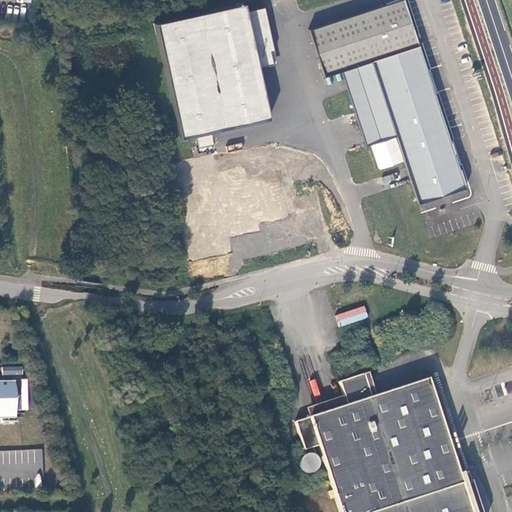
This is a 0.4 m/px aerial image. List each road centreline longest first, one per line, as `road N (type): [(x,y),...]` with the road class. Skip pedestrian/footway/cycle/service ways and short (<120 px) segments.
road 1 (unclassified): [(0,289),(178,305),(331,267)]
road 2 (unclassified): [(331,267),(511,311)]
road 3 (unclassified): [(511,294),(393,266),(331,267)]
